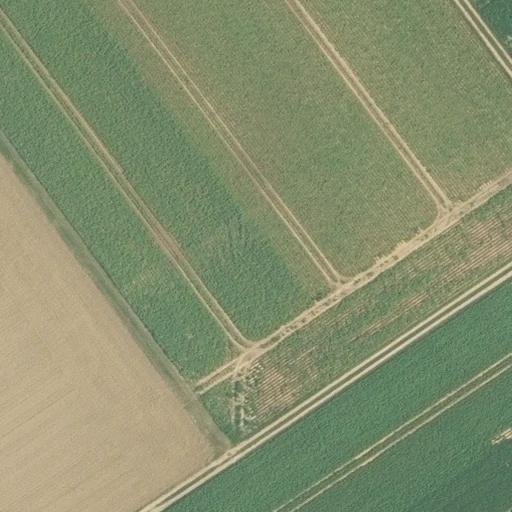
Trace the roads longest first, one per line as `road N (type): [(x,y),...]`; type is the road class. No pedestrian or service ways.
road 1 (track): [(150,511),(511,266)]
road 2 (track): [(234,456),(0,136)]
